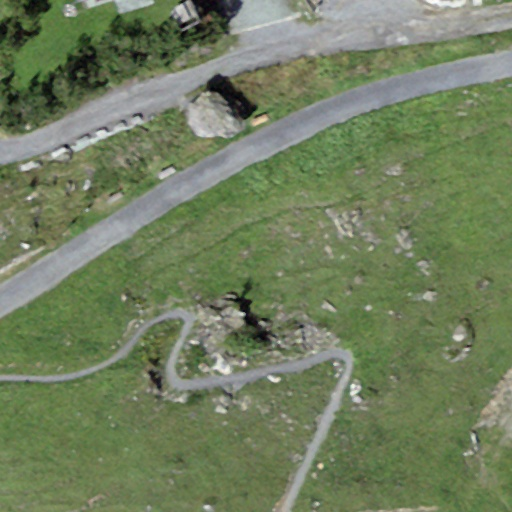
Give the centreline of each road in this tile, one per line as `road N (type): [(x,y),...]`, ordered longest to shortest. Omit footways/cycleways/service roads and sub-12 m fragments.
road 1 (track): [(511,70),(358,102),(231,162),(0,303)]
road 2 (track): [(511,22),(338,42),(131,104),(62,143),(0,159)]
